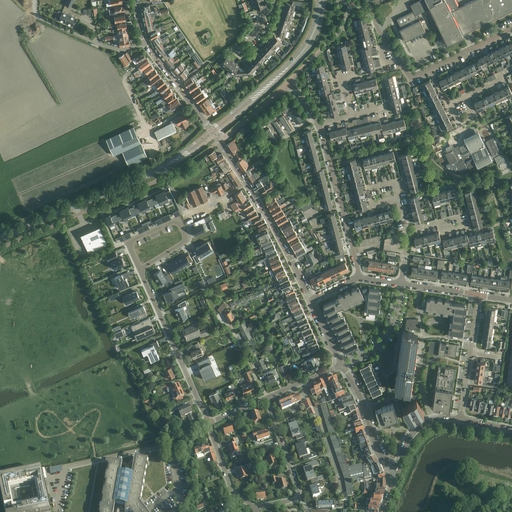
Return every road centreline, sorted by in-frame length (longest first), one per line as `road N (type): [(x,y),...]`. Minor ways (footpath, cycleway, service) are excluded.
road 1 (residential): [(310,299),(214,135)]
road 2 (residential): [(511,29),(412,77),(374,19)]
road 3 (secondary): [(0,237),(161,168)]
road 4 (residential): [(208,421),(140,269)]
road 5 (residential): [(318,124),(357,277)]
road 6 (residential): [(255,507),(299,494),(267,397)]
road 7 (residential): [(46,471),(172,444)]
road 8 (residential): [(394,479),(341,364)]
